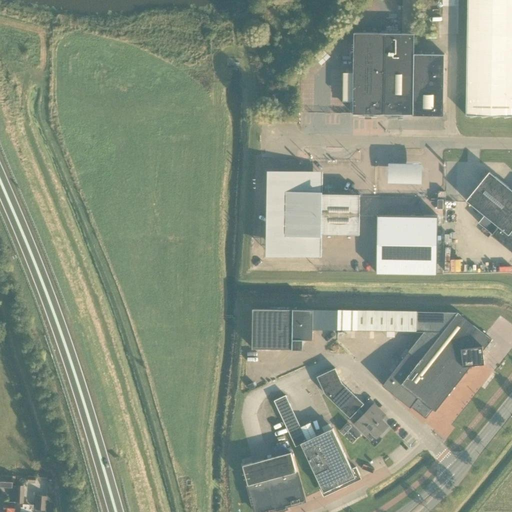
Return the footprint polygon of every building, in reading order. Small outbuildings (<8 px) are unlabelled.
[(414,33),(414,0),(402,0),(403,33),(414,33)] [(511,0),(468,0),(468,36),(511,36),(511,0)] [(445,115),(445,54),(414,54),(415,33),(354,33),(353,114),(365,114),(365,117),(372,117),(372,114),(445,115)] [(511,36),(468,36),(466,115),(511,116),(511,36)] [(422,163),(388,162),(388,183),(421,183),(422,163)] [(511,189),(490,172),(466,200),(485,215),(479,223),(511,249),(511,189)] [(270,173),(269,253),(319,254),(319,248),(320,234),(343,235),(360,235),(360,194),(320,194),(320,184),(318,184),(318,180),(313,180),(313,184),(310,184),(311,174),(270,173)] [(377,272),(377,273),(436,274),(438,217),(437,217),(378,216),(377,272)] [(314,309),(254,308),(253,348),(292,349),(293,347),(301,347),(301,339),(303,339),(313,339),(314,309)] [(338,310),(338,330),(357,330),(417,331),(417,311),(357,310),(338,310)] [(424,332),(383,385),(411,407),(413,405),(426,415),(432,407),(434,409),(436,410),(453,388),(457,383),(471,365),(485,364),(483,348),(485,348),(491,341),(492,339),(459,313),(458,312),(417,311),(417,331),(417,332),(424,332)] [(350,418),(357,411),(363,417),(364,415),(358,409),(364,404),(342,382),(335,368),(317,376),(325,394),(350,418)] [(352,469),(333,428),(307,440),(286,395),(274,400),(296,446),(301,444),(324,492),(360,475),(356,467),(352,469)] [(381,412),(374,405),(364,415),(363,417),(355,424),(366,435),(367,434),(366,434),(370,429),(377,436),(387,426),(377,416),(381,412)] [(361,435),(348,422),(339,431),(353,443),(361,435)] [(285,506),(304,500),(291,452),(243,465),(255,511),(261,511),(275,508),(276,510),(286,508),(285,506)] [(0,487),(12,488),(12,475),(0,474),(0,487)] [(15,503),(23,503),(23,485),(16,485),(15,503)] [(35,509),(45,510),(46,496),(36,495),(35,509)] [(0,511),(13,511),(14,503),(5,502),(4,511),(0,511)]
